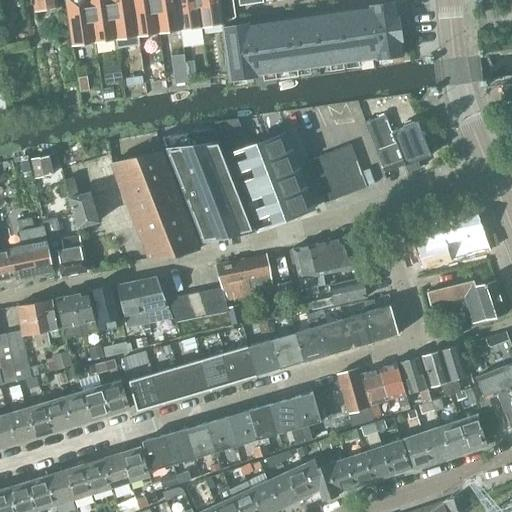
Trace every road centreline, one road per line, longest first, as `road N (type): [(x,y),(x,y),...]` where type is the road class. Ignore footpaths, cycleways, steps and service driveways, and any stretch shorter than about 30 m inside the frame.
road 1 (residential): [(0,469),(419,342),(380,205)]
road 2 (unclassified): [(0,299),(191,261),(380,205)]
road 3 (tertiary): [(483,161),(456,99),(449,0)]
road 4 (unclassified): [(358,511),(511,460)]
